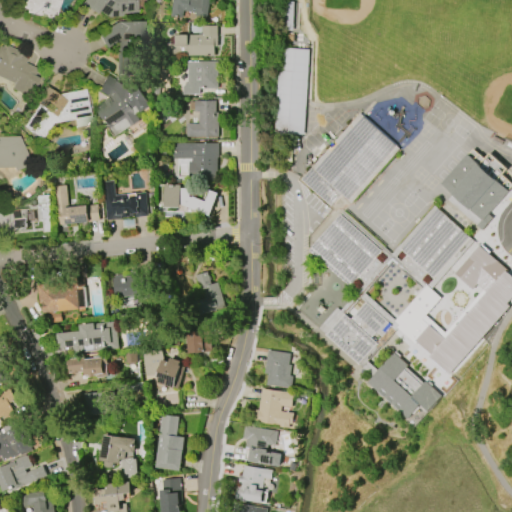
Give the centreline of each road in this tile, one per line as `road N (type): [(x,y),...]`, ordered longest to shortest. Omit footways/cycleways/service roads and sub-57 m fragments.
road 1 (residential): [(253,0),(251,302),(212,447),(205,511)]
road 2 (residential): [(0,253),(255,234)]
road 3 (residential): [(0,288),(51,379),(75,511)]
